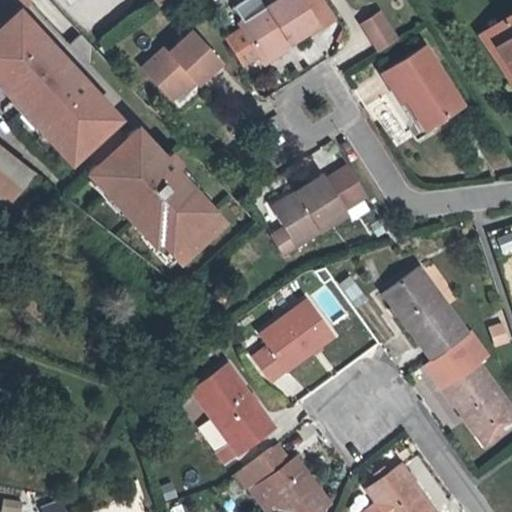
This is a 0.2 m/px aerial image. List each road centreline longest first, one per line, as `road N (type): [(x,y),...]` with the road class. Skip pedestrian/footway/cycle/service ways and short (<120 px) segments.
road 1 (residential): [(511,202),(420,219),(395,200),(333,100)]
road 2 (residential): [(478,511),(389,388)]
